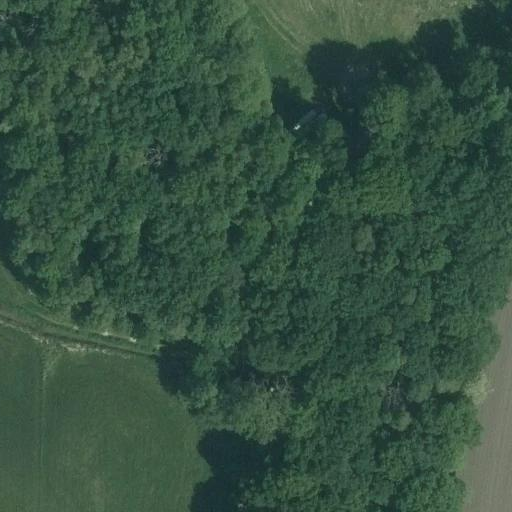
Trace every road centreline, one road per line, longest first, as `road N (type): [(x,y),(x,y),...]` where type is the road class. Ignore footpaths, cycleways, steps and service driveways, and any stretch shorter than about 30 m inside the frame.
road 1 (track): [(250,511),(313,203),(337,150),(376,123),(511,75)]
road 2 (track): [(279,373),(24,300),(0,240)]
